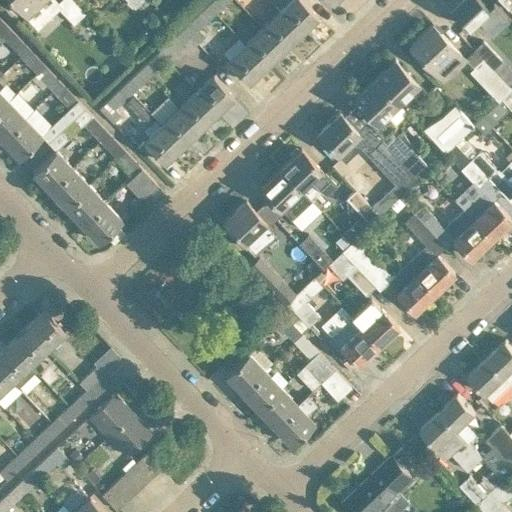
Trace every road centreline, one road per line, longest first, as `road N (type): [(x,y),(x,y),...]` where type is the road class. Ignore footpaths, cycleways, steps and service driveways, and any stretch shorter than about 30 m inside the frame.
road 1 (residential): [(88,290),(394,0)]
road 2 (residential): [(282,494),(511,275)]
road 3 (residential): [(240,450),(88,290)]
